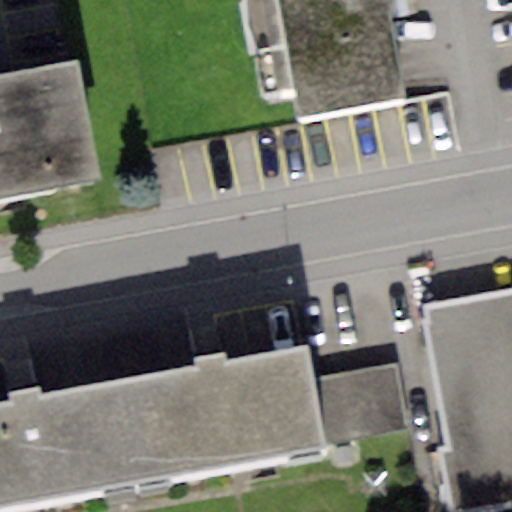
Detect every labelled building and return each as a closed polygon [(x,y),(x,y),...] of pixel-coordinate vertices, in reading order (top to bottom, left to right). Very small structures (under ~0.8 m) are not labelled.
[(277,0),(298,110),(404,90),(387,0),(277,0)] [(0,44),(22,41),(16,3),(0,5),(0,44)] [(78,65),(0,79),(0,202),(101,183),(78,65)] [(511,289),(420,306),(446,451),(438,450),(449,511),(469,511),(511,504),(511,289)] [(192,379),(117,393),(134,491),(318,461),(317,450),(305,381),(302,363),(224,376),(222,362),(206,365),(190,367),(192,379)] [(395,365),(305,381),(317,450),(407,434),(395,365)] [(0,511),(11,511),(134,491),(117,393),(39,407),(37,397),(20,400),(7,402),(9,415),(0,416),(0,511)]
